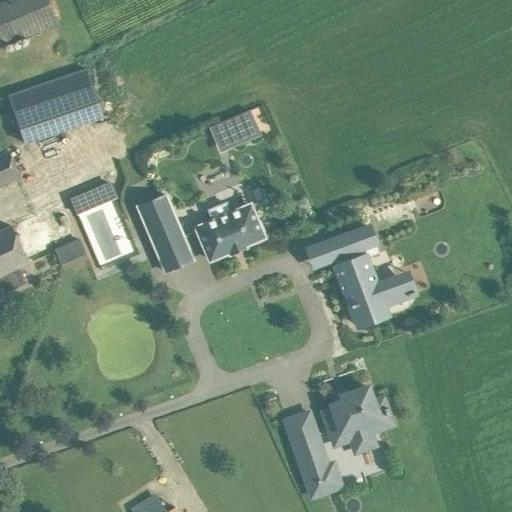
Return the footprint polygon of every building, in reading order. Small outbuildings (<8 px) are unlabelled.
[(0,47),(59,24),(48,0),(2,0),(0,1),(0,47)] [(26,143),(102,117),(86,70),(10,96),(26,143)] [(229,117),(209,126),(218,147),(238,139),(229,117)] [(0,186),(20,177),(8,150),(0,153),(0,186)] [(432,169),(402,180),(410,201),(440,190),(432,169)] [(109,182),(96,187),(103,204),(115,198),(109,182)] [(193,260),(184,239),(165,194),(138,206),(165,271),(193,260)] [(250,205),(231,213),(226,202),(208,210),(213,221),(197,228),(210,259),(228,252),(229,254),(246,247),(245,245),(263,237),(261,233),(265,231),(260,221),(257,222),(250,205)] [(0,275),(28,263),(12,226),(0,231),(0,275)] [(366,258),(380,252),(370,227),(328,243),(345,289),(340,291),(346,308),(352,306),(359,325),(361,330),(376,325),(374,319),(387,315),(383,305),(403,298),(395,277),(375,284),(366,258)] [(80,240),(55,251),(62,268),(87,257),(80,240)] [(383,398),(373,401),(368,387),(346,394),(345,390),(343,390),(345,395),(339,397),(337,393),(336,393),(339,402),(332,405),(333,409),(323,412),(335,445),(351,439),(355,452),(375,445),(371,432),(392,425),(389,415),(390,414),(388,407),(386,408),(383,398)] [(316,472),(328,468),(315,432),(293,440),(312,496),(335,488),(334,487),(322,491),(316,472)]
